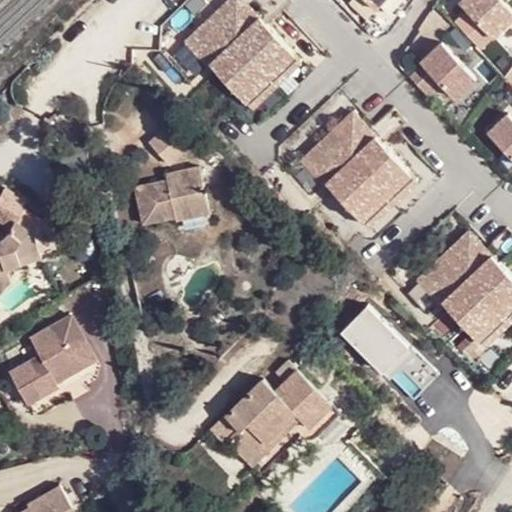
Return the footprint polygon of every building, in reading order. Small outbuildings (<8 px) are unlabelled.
[(236,0),(222,0),(190,32),(213,55),(205,64),(237,98),(286,50),(236,0)] [(361,0),(373,10),(382,0),(361,0)] [(455,0),(454,2),(487,36),(511,13),(497,0),(455,0)] [(190,32),(179,42),(202,66),(205,64),(213,55),(190,32)] [(416,62),(451,98),(472,78),(436,43),(416,62)] [(237,98),(247,108),(296,61),(286,50),(237,98)] [(348,111),(308,150),(331,174),(322,182),(355,215),(403,168),(348,111)] [(511,123),(503,115),(485,133),(511,159),(511,123)] [(181,149),(160,126),(144,141),(164,165),(181,149)] [(308,150),(297,161),(320,184),(322,182),(331,174),(308,150)] [(177,226),(213,218),(199,168),(164,176),(165,185),(134,192),(142,226),(176,219),(177,226)] [(355,215),(365,226),(414,178),(403,168),(355,215)] [(0,298),(3,294),(6,284),(37,270),(35,239),(39,231),(32,200),(36,191),(13,182),(0,206),(0,219),(17,229),(0,240),(0,298)] [(511,276),(466,228),(426,268),(449,291),(441,300),(473,333),(511,294),(511,276)] [(426,268),(415,278),(438,302),(440,300),(449,291),(426,268)] [(511,294),(473,333),(483,344),(511,315),(511,294)] [(438,373),(368,304),(341,331),(411,400),(438,373)] [(7,381),(25,412),(56,394),(53,390),(93,368),(69,324),(28,346),(37,363),(7,381)] [(305,420),(327,396),(291,362),(268,383),(257,372),(220,408),(235,424),(224,435),(237,450),(250,437),(261,448),(297,413),(305,420)] [(337,408),(327,396),(305,420),(297,413),(261,448),(250,437),(237,450),(255,470),(295,430),(315,429),(337,408)] [(77,511),(61,484),(28,502),(30,507),(20,511),(77,511)]
